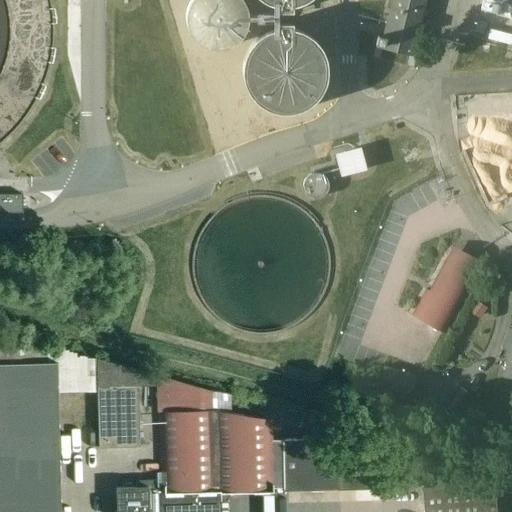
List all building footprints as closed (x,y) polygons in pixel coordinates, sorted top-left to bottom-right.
[(53,48),(54,34),(52,12),(49,0),(0,0),(0,147),(6,143),(21,127),(33,109),(43,90),(50,69),(53,48)] [(233,0),(189,0),(185,5),(180,14),(179,24),(181,34),(185,43),(193,50),(202,54),(212,56),(222,54),(231,49),(238,42),(242,33),(244,23),(242,13),(237,4),(233,0)] [(245,0),(247,1),(254,7),(262,11),(270,12),(276,13),(284,11),(291,9),(297,6),(302,1),(302,0),(245,0)] [(382,46),(382,47),(411,55),(424,0),(393,0),(384,38),(378,36),(376,45),(382,46)] [(313,88),(314,79),(313,70),(311,63),(307,57),(302,50),(294,45),(289,42),(280,40),(274,40),(266,41),(259,43),(252,47),(247,52),(242,58),(238,65),(236,72),(236,80),(237,88),(240,95),(244,103),(249,108),(257,113),(264,116),(270,118),(277,118),(285,117),(292,114),(297,111),(303,106),(307,101),(311,95),(313,88)] [(361,147),(335,154),(341,177),(367,169),(361,147)] [(304,319),(315,309),(324,297),(329,283),(332,269),(333,262),(331,247),(326,233),(319,220),(309,209),(296,201),(282,195),(268,192),(253,193),(238,196),(226,202),(221,205),(212,213),(203,225),(196,238),(193,252),(192,267),(195,282),(201,296),(209,308),(220,318),(226,322),(232,326),(247,331),(261,333),(276,331),(291,327),(304,319)] [(0,194),(0,207),(25,208),(25,194),(0,194)] [(448,247),(411,317),(444,336),(480,264),(448,247)] [(505,377),(511,377),(511,330),(509,330),(502,350),(509,353),(505,377)] [(16,337),(0,337),(0,363),(4,364),(56,363),(56,349),(56,347),(35,347),(17,337),(16,337)] [(64,349),(56,349),(56,363),(57,391),(95,390),(95,360),(85,361),(85,358),(75,359),(75,355),(68,355),(68,352),(64,353),(64,349)] [(139,447),(137,387),(157,387),(156,375),(96,357),(99,448),(139,447)] [(4,364),(0,363),(0,511),(59,511),(57,396),(57,391),(56,363),(4,364)] [(385,367),(377,392),(408,401),(415,376),(385,367)] [(135,487),(115,488),(115,511),(220,511),(220,502),(222,502),(225,500),(228,497),(230,494),(272,493),(272,490),(283,490),(282,441),(271,441),(270,421),(212,410),(212,391),(157,375),(160,475),(156,475),(156,480),(141,481),(139,481),(138,481),(137,482),(136,483),(135,483),(135,484),(135,486),(135,487)] [(445,413),(455,419),(471,397),(461,390),(445,413)] [(338,439),(282,440),(282,441),(283,490),(283,492),(373,489),(387,488),(387,462),(372,462),(372,452),(338,443),(338,439)] [(422,489),(423,511),(496,511),(494,484),(422,489)]
